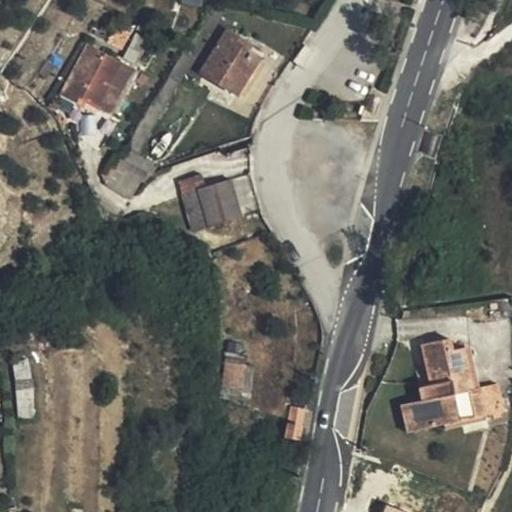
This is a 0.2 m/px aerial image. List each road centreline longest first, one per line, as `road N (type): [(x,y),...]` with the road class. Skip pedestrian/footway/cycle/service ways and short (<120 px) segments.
road 1 (residential): [(354,308),(308,254),(273,160),(283,101),(352,0)]
road 2 (tertiary): [(354,308),(419,69)]
road 3 (tertiary): [(316,511),(354,308)]
